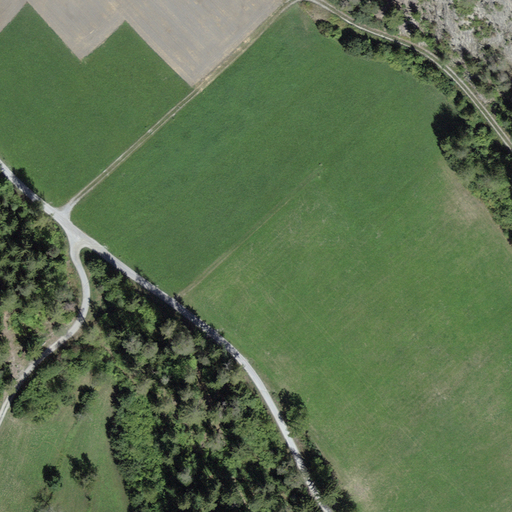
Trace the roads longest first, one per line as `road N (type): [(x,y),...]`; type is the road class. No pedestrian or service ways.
road 1 (track): [(59,213),(299,0),(428,55),(511,149)]
road 2 (track): [(81,235),(248,369),(326,511)]
road 3 (track): [(81,235),(72,238),(86,285),(82,322),(37,360),(0,421)]
